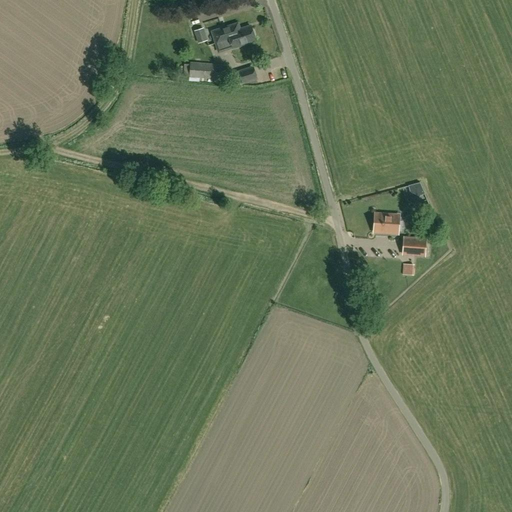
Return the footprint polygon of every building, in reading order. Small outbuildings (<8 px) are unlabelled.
[(251,26),(239,30),(237,24),(212,32),(219,52),(255,41),(251,26)] [(197,42),(207,39),(203,27),(194,30),(197,42)] [(227,65),(190,63),(189,77),(226,79),(227,65)] [(252,67),(236,73),(240,84),(256,79),(252,67)] [(420,182),(408,186),(410,192),(419,196),(425,194),(420,182)] [(375,214),(374,232),(397,234),(399,215),(375,214)] [(425,258),(426,238),(403,236),(402,256),(425,258)] [(403,271),(406,271),(405,275),(414,276),(415,265),(403,264),(403,271)]
